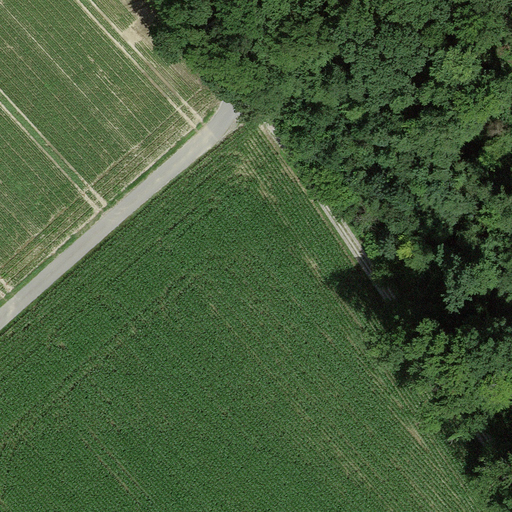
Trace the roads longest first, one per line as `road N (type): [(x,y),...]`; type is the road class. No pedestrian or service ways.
road 1 (track): [(511,442),(252,72)]
road 2 (unclassified): [(193,0),(252,72),(245,94),(0,321)]
